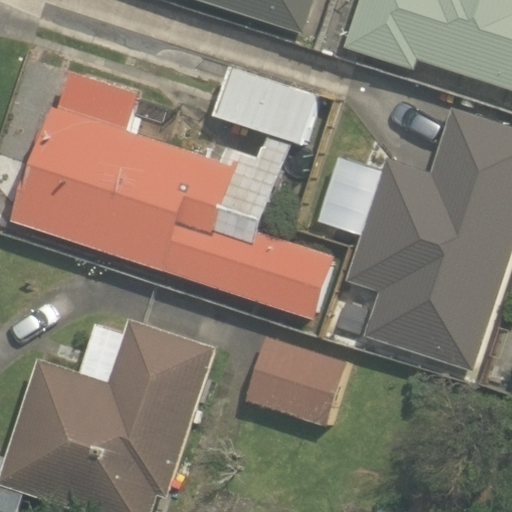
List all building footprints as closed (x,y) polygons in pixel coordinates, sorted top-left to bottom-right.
[(225,0),(305,26),(313,0),(225,0)] [(511,0),(367,0),(353,48),(421,68),(424,59),(511,85),(511,0)] [(226,121),(308,146),(323,98),(241,73),(226,121)] [(22,226),(324,323),(344,260),(226,222),(244,166),(137,131),(147,100),(81,79),(70,113),(60,109),(22,226)] [(367,333),(474,368),(491,316),(467,308),(457,338),(427,328),(437,297),(384,279),(367,333)] [(0,455),(0,511),(27,511),(33,494),(85,511),(162,511),(167,498),(175,501),(226,350),(139,321),(117,385),(49,362),(16,461),(0,455)] [(252,404),(331,427),(350,363),(271,340),(252,404)]
